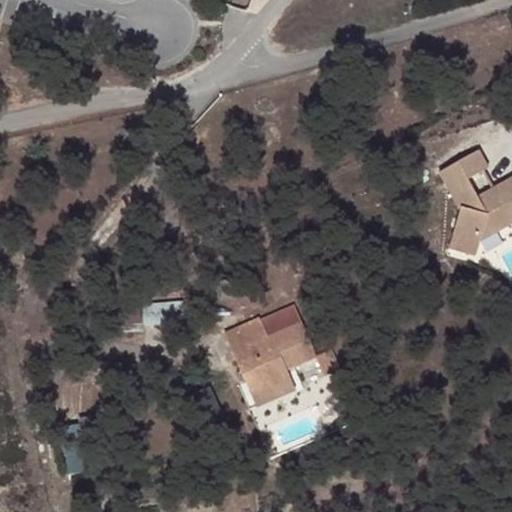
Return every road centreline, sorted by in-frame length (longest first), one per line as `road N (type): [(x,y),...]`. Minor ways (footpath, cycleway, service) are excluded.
road 1 (residential): [(227,63),(285,66),(511,3)]
road 2 (residential): [(0,134),(187,86),(227,63)]
